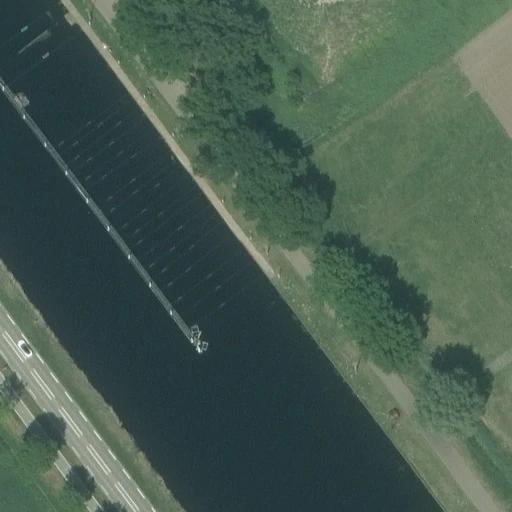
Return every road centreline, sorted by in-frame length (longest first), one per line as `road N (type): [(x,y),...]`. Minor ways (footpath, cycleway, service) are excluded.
road 1 (unclassified): [(486,511),(92,0)]
road 2 (secondary): [(135,511),(0,330)]
